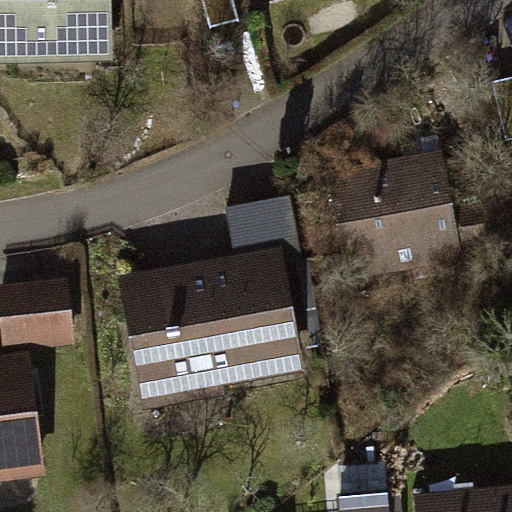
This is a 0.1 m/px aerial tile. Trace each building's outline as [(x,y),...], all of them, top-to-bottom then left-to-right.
[(99,0),(0,0),(0,55),(101,52),(99,0)] [(240,0),(209,0),(216,28),(245,22),(240,0)] [(441,156),(334,176),(354,277),(461,257),(441,156)] [(283,253),(124,281),(143,387),(302,359),(283,253)] [(71,279),(6,288),(12,333),(77,325),(71,279)] [(21,349),(0,352),(0,473),(41,467),(21,349)] [(511,511),(511,492),(415,500),(416,511),(511,511)]
